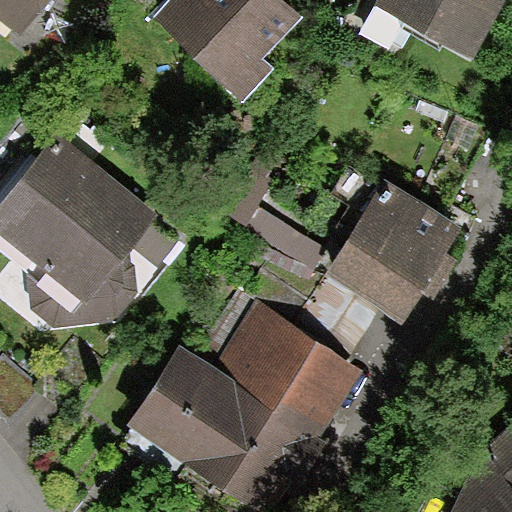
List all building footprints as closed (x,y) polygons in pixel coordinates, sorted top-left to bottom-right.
[(37,0),(0,0),(0,13),(18,27),(37,0)] [(302,3),(299,0),(158,0),(157,2),(246,86),(276,55),(264,43),(302,3)] [(497,0),(401,0),(477,40),(497,0)] [(158,206),(52,121),(0,186),(0,240),(28,263),(31,300),(55,320),(116,314),(138,287),(178,238),(150,216),(158,206)] [(306,273),(312,263),(323,245),(255,204),(271,178),(263,173),(275,154),(265,148),(226,211),(268,236),(262,246),(270,251),(306,273)] [(457,211),(385,168),(330,260),(404,304),(420,277),(436,287),(460,246),(443,236),(457,211)] [(255,294),(293,318),(317,280),(306,273),(270,251),(247,289),(255,294)] [(217,355),(183,333),(134,408),(277,500),(365,365),(293,318),(255,294),(217,355)] [(449,511),(511,511),(511,418),(480,446),(449,511)]
